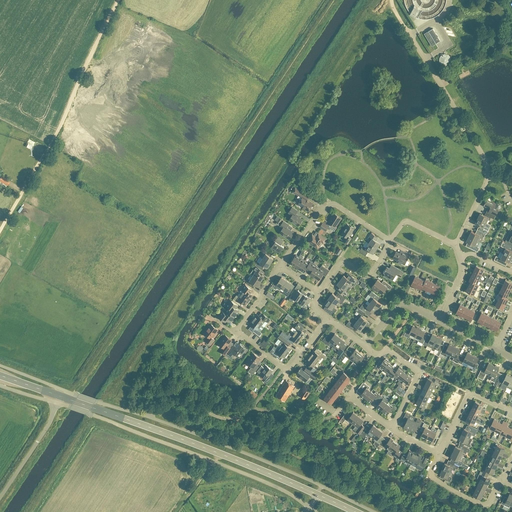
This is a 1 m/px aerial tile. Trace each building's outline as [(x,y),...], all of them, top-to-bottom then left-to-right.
[(432,46),(436,44),(440,41),(433,29),(428,32),(424,34),(432,46)] [(447,55),(446,55),(445,55),(444,55),(443,55),(442,56),(441,56),(440,57),(439,59),(439,60),(439,61),(439,62),(440,63),(440,64),(441,65),(442,66),(444,66),(445,66),(446,66),(447,66),(448,66),(449,65),(450,64),(450,63),(451,63),(451,61),(451,60),(451,59),(450,58),(450,57),(449,57),(449,56),(448,55),(447,55)] [(1,176),(0,178),(0,180),(8,185),(10,181),(1,176)] [(308,196),(301,191),(295,187),(292,192),(298,196),(297,197),(301,200),(298,204),(308,211),(313,204),(306,199),(308,196)] [(491,202),(490,201),(491,199),(489,198),(488,198),(487,200),(484,206),(490,209),(488,213),(495,216),(498,210),(496,209),(498,205),(491,201),(491,202)] [(298,211),(292,207),(288,213),(292,215),(289,220),(298,226),(303,220),(297,216),(298,215),(296,214),(298,211)] [(325,231),(327,229),(329,230),(330,228),(334,231),(336,228),(335,227),(341,218),(334,213),(330,219),(328,222),(326,225),(323,222),(320,227),(325,231)] [(480,214),(477,219),(486,223),(488,219),(490,220),(491,218),(494,219),(495,216),(488,213),(486,217),(480,214)] [(481,227),(479,231),(486,234),(489,229),(484,226),(486,223),(477,219),(475,224),(481,227)] [(289,225),(283,221),(280,226),(283,228),(279,233),(289,240),(294,233),(287,228),(289,225)] [(348,225),(341,234),(346,237),(343,241),(348,244),(351,239),(349,237),(354,229),(348,225)] [(481,243),(483,238),(484,238),(486,234),(479,231),(477,234),(471,232),(469,237),(480,242),(481,243)] [(323,244),(327,239),(321,235),(319,233),(318,233),(316,237),(312,235),(307,242),(318,249),(321,243),(323,244)] [(371,240),(369,244),(376,249),(380,243),(375,241),(378,237),(371,233),(368,238),(371,240)] [(277,236),(274,240),(275,241),(271,248),(280,253),(284,247),(281,244),(283,240),(277,236)] [(479,248),(477,247),(480,242),(469,237),(466,242),(472,245),(470,248),(477,252),(479,248)] [(501,246),(503,247),(501,252),(503,253),(511,258),(511,257),(511,251),(508,250),(510,246),(504,243),(503,242),(501,246)] [(373,254),(376,249),(369,244),(366,248),(363,246),(359,252),(365,256),(369,251),(373,254)] [(260,257),(270,264),(273,259),(269,256),(271,252),(265,248),(263,250),(265,252),(264,252),(263,252),(260,256),(260,257)] [(401,251),(399,253),(396,252),(393,258),(397,260),(396,263),(401,265),(401,264),(404,265),(410,255),(401,251)] [(302,256),(304,253),(302,252),(298,257),(296,255),(290,263),(295,266),(302,256)] [(511,258),(503,253),(501,258),(496,256),(494,260),(501,264),(503,260),(509,263),(511,258)] [(303,256),(302,256),(295,266),(299,269),(305,261),(302,259),(303,257),(303,256)] [(257,261),(258,262),(255,266),(256,266),(260,269),(263,265),(267,268),(270,264),(260,257),(257,261)] [(307,263),(305,261),(299,269),(304,272),(306,268),(309,270),(310,268),(313,263),(310,261),(310,262),(309,261),(307,263)] [(309,270),(311,272),(310,274),(315,277),(320,268),(316,266),(316,265),(313,263),(310,268),(309,270)] [(320,268),(315,277),(319,280),(322,274),(326,276),(330,271),(322,265),(320,268)] [(265,273),(260,269),(256,266),(250,274),(261,281),(264,276),(263,276),(265,273)] [(391,269),(387,267),(385,270),(383,272),(385,273),(383,276),(387,278),(388,277),(392,280),(396,274),(401,277),(403,272),(393,266),(391,269)] [(474,271),(482,275),(484,270),(476,266),(474,271)] [(482,275),(474,271),(471,276),(479,279),(482,275)] [(353,286),(357,280),(348,273),(345,277),(344,275),(340,280),(348,286),(350,283),(353,286)] [(250,274),(253,276),(250,281),(248,280),(246,283),(252,287),(254,284),(258,286),(261,281),(250,274)] [(415,289),(420,279),(415,276),(411,285),(415,287),(414,289),(415,289)] [(479,279),(471,276),(469,281),(471,281),(477,284),(478,281),(480,282),(481,281),(479,280),(479,279)] [(278,286),(282,288),(286,281),(281,277),(278,282),(276,281),(271,287),(276,290),(278,286)] [(425,281),(420,279),(415,289),(416,289),(417,287),(421,290),(422,288),(423,285),(425,281)] [(426,279),(425,281),(423,285),(422,288),(426,290),(425,292),(426,292),(431,282),(426,279)] [(351,288),(348,286),(340,280),(337,284),(339,286),(337,289),(346,296),(349,293),(347,292),(351,288)] [(386,292),(384,291),(387,287),(390,290),(392,287),(383,280),(381,283),(377,280),(376,281),(375,281),(375,283),(372,286),(373,287),(372,288),(377,292),(378,290),(382,294),(382,293),(384,295),(386,293),(386,292)] [(503,285),(511,289),(511,286),(511,283),(505,280),(503,285)] [(292,284),(286,281),(282,288),(285,290),(284,292),(285,294),(285,295),(288,297),(292,290),(289,288),(292,284)] [(471,281),(468,286),(476,290),(479,285),(477,284),(471,281)] [(427,290),(431,292),(436,284),(431,282),(426,292),(427,290)] [(244,291),(241,294),(249,300),(253,295),(251,294),(253,291),(245,284),(241,289),(244,291)] [(441,286),(436,284),(431,292),(436,294),(435,296),(436,297),(438,292),(441,286)] [(509,294),(511,289),(503,285),(501,290),(509,294)] [(476,290),(468,286),(466,291),(474,295),(476,290)] [(298,301),(299,300),(304,292),(302,291),(301,292),(298,290),(297,291),(295,289),(291,294),(292,295),(289,300),(292,302),(294,299),(298,301)] [(509,294),(501,290),(498,295),(500,296),(506,299),(509,294)] [(367,301),(370,303),(378,309),(381,304),(377,301),(380,298),(378,297),(371,291),(369,295),(371,296),(370,298),(369,298),(367,301)] [(302,306),(303,304),(303,305),(304,303),(307,305),(311,300),(308,298),(308,297),(306,295),(306,294),(304,292),(299,300),(298,301),(299,302),(298,303),(298,304),(301,306),(302,306)] [(328,299),(330,300),(336,304),(337,302),(341,304),(346,298),(340,294),(337,297),(332,293),(328,299)] [(245,306),(249,300),(241,294),(239,298),(236,295),(232,300),(238,304),(240,302),(245,306)] [(500,296),(498,301),(506,304),(508,299),(506,299),(500,296)] [(327,311),(332,316),(337,310),(333,307),(336,304),(330,300),(328,299),(324,304),(329,308),(327,311)] [(506,304),(498,301),(494,299),(492,303),(496,305),(495,306),(503,309),(506,304)] [(227,311),(234,317),(237,313),(237,312),(238,311),(236,309),(238,306),(230,300),(226,306),(229,308),(227,311)] [(360,304),(358,307),(359,308),(365,313),(366,313),(368,310),(369,309),(374,313),(378,309),(370,303),(368,305),(366,304),(364,307),(360,304)] [(460,317),(465,307),(460,305),(456,313),(460,315),(459,317),(460,317)] [(465,307),(460,317),(461,318),(462,316),(466,318),(470,309),(465,307)] [(359,308),(357,312),(361,315),(357,321),(366,327),(369,324),(368,322),(368,321),(362,317),(365,313),(359,308)] [(470,309),(466,318),(470,320),(469,322),(471,322),(473,318),(472,317),(475,312),(470,309)] [(231,320),(234,317),(227,311),(225,314),(221,311),(217,316),(225,322),(227,320),(230,322),(231,320)] [(271,320),(266,316),(262,313),(260,317),(257,315),(254,319),(264,327),(268,323),(271,320)] [(482,325),(487,315),(482,313),(477,321),(482,323),(481,325),(482,325)] [(487,326),(491,318),(487,315),(482,325),(482,326),(483,324),(487,326)] [(491,330),(496,320),(491,318),(487,326),(491,328),(491,330)] [(262,333),(260,332),(264,327),(254,319),(250,324),(256,329),(254,332),(259,336),(262,333)] [(496,320),(491,330),(492,331),(493,329),(497,331),(501,322),(496,320)] [(363,331),(366,327),(357,321),(353,325),(349,321),(346,325),(353,330),(355,326),(361,331),(361,330),(362,331),(363,331)] [(295,333),(302,339),(303,340),(307,335),(301,330),(302,328),(298,324),(294,328),(297,330),(295,333)] [(206,341),(211,345),(214,340),(212,338),(218,330),(211,325),(204,333),(209,337),(206,341)] [(411,334),(415,336),(419,329),(413,326),(410,331),(407,330),(405,333),(404,332),(403,335),(404,336),(409,338),(411,334)] [(414,339),(418,341),(423,344),(425,339),(426,337),(423,336),(425,332),(419,329),(415,336),(414,339)] [(302,339),(295,333),(293,336),(289,333),(287,335),(282,332),(280,335),(287,340),(290,337),(298,344),(302,339)] [(328,336),(323,342),(328,346),(331,343),(334,345),(340,338),(335,334),(331,338),(328,336)] [(279,342),(279,343),(277,345),(280,347),(280,348),(288,354),(291,349),(288,346),(291,343),(287,340),(280,335),(277,338),(280,340),(279,342)] [(429,341),(425,339),(423,344),(426,346),(427,346),(432,348),(437,337),(432,335),(429,341)] [(224,348),(221,352),(225,355),(230,348),(227,346),(232,340),(225,336),(219,344),(224,348)] [(437,337),(432,348),(431,350),(434,352),(437,347),(438,348),(442,340),(437,337)] [(345,342),(340,338),(334,345),(332,348),(337,351),(336,353),(339,355),(347,344),(344,342),(345,342)] [(234,346),(228,353),(233,357),(235,354),(239,357),(244,352),(245,353),(247,350),(240,344),(237,348),(234,346)] [(448,354),(451,355),(455,347),(449,344),(446,350),(444,349),(441,354),(446,357),(448,354)] [(457,364),(458,363),(461,357),(457,356),(460,350),(455,347),(451,355),(454,357),(453,359),(455,360),(454,362),(457,364)] [(288,354),(280,348),(278,350),(276,348),(274,350),(272,349),(270,352),(275,356),(278,353),(284,358),(288,354)] [(353,362),(360,353),(355,349),(350,356),(345,352),(340,359),(342,361),(346,357),(353,362)] [(318,362),(322,357),(325,360),(327,357),(327,356),(321,352),(319,355),(314,351),(310,356),(318,362)] [(359,373),(360,371),(364,367),(359,363),(364,356),(360,353),(353,362),(357,365),(355,367),(357,369),(356,371),(359,373)] [(461,357),(458,363),(462,364),(463,361),(469,364),(473,356),(467,353),(464,359),(461,357)] [(248,372),(253,375),(259,367),(256,365),(260,359),(253,354),(250,359),(249,358),(246,362),(252,367),(248,372)] [(306,361),(309,364),(307,367),(314,372),(317,369),(314,367),(318,362),(310,356),(306,361)] [(478,358),(473,356),(469,364),(474,367),(472,371),(475,372),(478,366),(475,364),(478,358)] [(378,367),(382,370),(388,363),(388,362),(389,361),(386,359),(385,360),(384,359),(380,364),(378,363),(374,368),(376,370),(378,367)] [(389,376),(393,370),(391,368),(393,366),(388,363),(382,370),(387,373),(386,374),(389,376)] [(486,373),(489,374),(494,366),(488,363),(484,372),(481,370),(477,377),(483,380),(486,373)] [(495,366),(494,366),(489,374),(492,376),(490,380),(494,382),(493,385),(496,386),(496,385),(499,379),(497,378),(495,377),(499,367),(495,365),(495,366)] [(264,382),(267,384),(271,379),(268,377),(273,371),(266,366),(260,375),(266,379),(264,382)] [(317,376),(309,369),(306,367),(304,370),(301,368),(296,374),(301,378),(300,379),(305,382),(309,376),(314,380),(317,376)] [(391,378),(391,377),(392,378),(393,378),(394,377),(397,379),(404,370),(399,367),(396,371),(393,370),(389,376),(391,378)] [(404,370),(397,379),(399,381),(397,384),(399,385),(407,374),(403,371),(404,370)] [(340,377),(349,384),(350,383),(348,382),(351,378),(344,372),(340,377)] [(407,374),(399,385),(396,388),(401,392),(403,390),(400,387),(403,383),(405,385),(411,378),(407,374)] [(500,378),(499,379),(496,385),(500,387),(500,388),(505,390),(506,389),(506,388),(511,377),(506,374),(504,380),(500,378)] [(428,378),(425,383),(433,387),(436,382),(437,383),(439,380),(433,377),(431,376),(429,379),(428,378)] [(349,384),(340,377),(337,381),(345,387),(347,383),(349,384)] [(285,402),(295,386),(286,381),(276,396),(285,402)] [(337,381),(334,385),(343,392),(342,390),(345,387),(337,381)] [(361,395),(366,398),(371,392),(368,389),(370,387),(363,382),(359,388),(363,391),(361,395)] [(424,387),(423,388),(431,392),(433,387),(425,383),(424,387)] [(343,392),(334,385),(330,390),(338,395),(341,392),(342,393),(343,392)] [(421,386),(420,388),(423,389),(421,393),(429,397),(431,392),(423,388),(424,387),(421,386)] [(304,389),(300,396),(305,399),(309,393),(304,389)] [(327,394),(336,401),(337,400),(335,399),(338,395),(330,390),(327,394)] [(374,398),(377,400),(381,395),(376,392),(374,394),(371,392),(366,398),(371,402),(374,398)] [(421,393),(418,398),(426,402),(429,397),(421,393)] [(324,398),(331,404),(334,400),(336,401),(327,394),(324,398)] [(377,407),(382,410),(387,404),(389,401),(384,397),(384,398),(381,395),(377,400),(380,403),(377,407)] [(418,398),(416,403),(419,405),(418,407),(424,410),(425,408),(424,407),(426,402),(418,398)] [(473,406),(485,412),(485,410),(482,408),(483,405),(475,401),(473,406)] [(390,406),(387,404),(382,410),(387,414),(390,410),(393,413),(396,408),(391,404),(390,406)] [(470,411),(478,415),(480,412),(484,414),(485,412),(473,406),(470,411)] [(468,416),(480,422),(481,420),(477,418),(478,415),(470,411),(468,416)] [(350,421),(353,423),(358,416),(353,412),(350,416),(346,413),(339,421),(342,423),(345,420),(349,422),(350,421)] [(404,427),(409,429),(413,421),(415,417),(406,413),(403,419),(407,421),(404,427)] [(360,434),(365,427),(361,424),(363,420),(358,416),(353,423),(356,425),(353,429),(360,434)] [(468,416),(466,421),(473,425),(475,422),(479,424),(480,422),(468,416)] [(420,427),(422,422),(417,419),(416,422),(413,421),(409,429),(414,432),(417,426),(420,427)] [(489,429),(494,432),(499,423),(497,422),(497,421),(494,419),(490,427),(488,426),(487,429),(489,430),(489,429)] [(502,424),(499,423),(494,432),(500,434),(506,422),(503,421),(502,424)] [(508,424),(506,422),(500,434),(505,437),(510,428),(506,426),(508,424)] [(421,429),(423,431),(421,435),(427,438),(431,430),(427,429),(429,425),(424,423),(421,429)] [(371,428),(367,425),(365,427),(360,434),(364,438),(366,435),(370,438),(372,436),(378,429),(373,425),(371,428)] [(432,428),(431,430),(427,438),(432,441),(434,436),(437,437),(441,430),(438,429),(437,430),(432,428)] [(373,440),(375,442),(373,444),(375,446),(373,449),(375,450),(379,445),(384,439),(380,435),(383,432),(378,429),(372,436),(375,438),(373,440)] [(461,434),(472,439),(470,438),(471,435),(474,436),(477,432),(471,429),(470,432),(464,429),(461,434)] [(471,445),(470,444),(472,439),(461,434),(459,439),(465,442),(464,445),(470,448),(471,445)] [(387,453),(389,450),(395,442),(390,438),(388,442),(384,439),(379,445),(383,448),(384,446),(389,450),(387,453)] [(397,457),(400,459),(403,453),(399,450),(401,448),(399,447),(400,446),(395,442),(389,450),(387,453),(391,456),(392,456),(393,455),(397,458),(397,457)] [(503,454),(502,455),(505,457),(506,455),(503,453),(505,449),(497,445),(494,450),(503,454)] [(453,452),(461,456),(462,452),(466,454),(467,452),(468,453),(470,449),(463,446),(462,450),(455,446),(453,452)] [(492,455),(500,459),(502,455),(503,454),(494,450),(492,455)] [(411,464),(416,455),(413,453),(409,451),(408,455),(403,453),(400,459),(400,460),(404,462),(405,461),(411,464)] [(462,460),(461,460),(462,456),(461,456),(453,452),(450,457),(456,460),(455,463),(467,469),(468,467),(463,464),(463,463),(462,462),(462,460)] [(418,456),(416,455),(411,464),(416,467),(416,468),(421,471),(425,463),(420,461),(422,457),(419,455),(418,456)] [(500,466),(501,464),(498,463),(500,459),(492,455),(490,460),(498,464),(497,465),(500,466)] [(487,465),(495,469),(497,465),(498,464),(490,460),(487,465)] [(455,471),(456,469),(457,470),(459,467),(452,463),(451,467),(445,464),(442,469),(450,473),(452,470),(455,471)] [(482,472),(488,475),(489,472),(493,474),(495,469),(487,465),(485,470),(484,469),(482,472)] [(450,473),(442,469),(440,474),(446,477),(444,480),(450,482),(452,477),(449,476),(450,473)] [(480,480),(488,484),(490,479),(487,477),(488,475),(482,472),(481,475),(482,475),(480,480)] [(488,491),(489,489),(486,488),(488,484),(480,480),(477,485),(485,489),(485,490),(488,491)] [(475,490),(483,494),(485,490),(485,489),(477,485),(475,490)] [(473,495),(481,499),(483,494),(475,490),(473,495)] [(504,499),(501,504),(509,508),(510,505),(511,501),(511,494),(509,494),(506,500),(504,499)]
